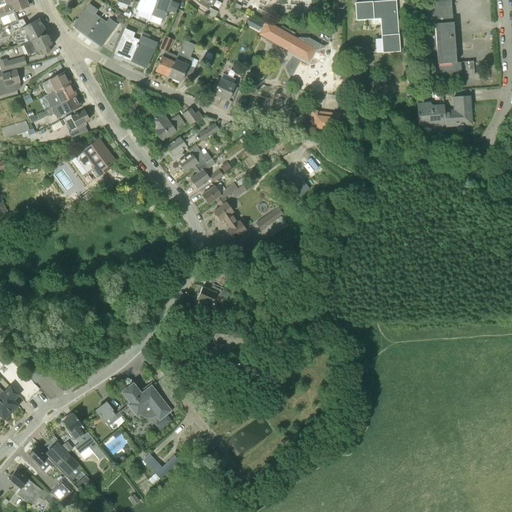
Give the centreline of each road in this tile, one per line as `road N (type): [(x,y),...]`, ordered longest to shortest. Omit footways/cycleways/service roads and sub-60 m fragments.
road 1 (residential): [(68,43),(126,141),(187,208),(196,255),(170,310),(121,363),(48,407),(0,457)]
road 2 (residential): [(480,157),(434,138),(292,137),(228,118),(68,43)]
road 3 (residential): [(480,157),(507,99),(504,0)]
